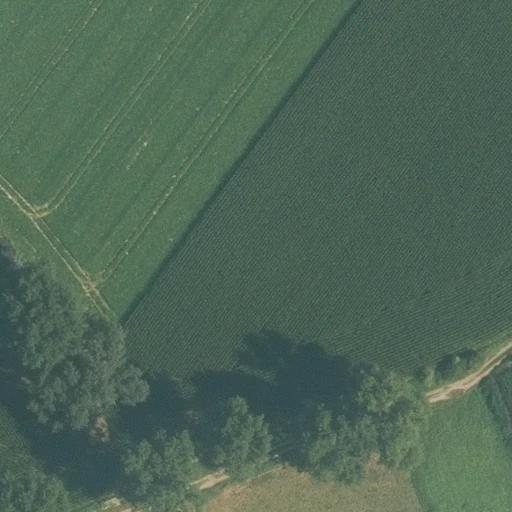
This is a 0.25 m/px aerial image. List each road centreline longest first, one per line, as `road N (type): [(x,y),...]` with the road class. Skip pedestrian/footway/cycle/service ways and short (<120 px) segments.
road 1 (track): [(179,511),(464,400),(511,372)]
road 2 (track): [(0,265),(51,312),(103,389),(149,511)]
